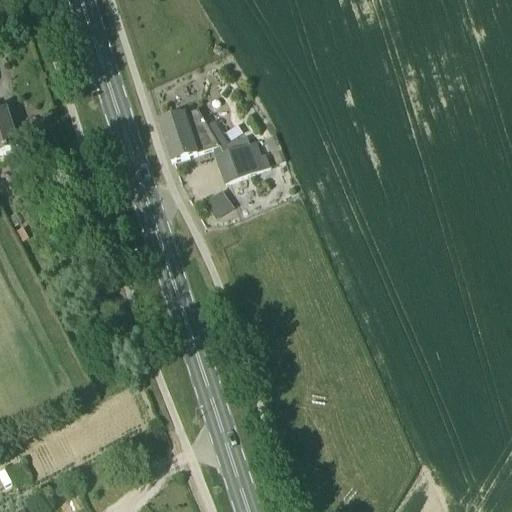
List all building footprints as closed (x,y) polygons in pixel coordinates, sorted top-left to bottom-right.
[(227,187),(232,185),(269,172),(260,145),(227,156),(223,144),(216,147),(204,110),(159,124),(172,166),(198,158),(214,152),(227,187)] [(0,158),(19,152),(6,112),(0,114),(0,158)] [(273,156),(282,153),(276,138),(266,142),(272,157),(273,156)] [(221,193),(201,203),(210,220),(229,210),(221,193)] [(28,241),(23,230),(16,233),(22,244),(28,241)]
